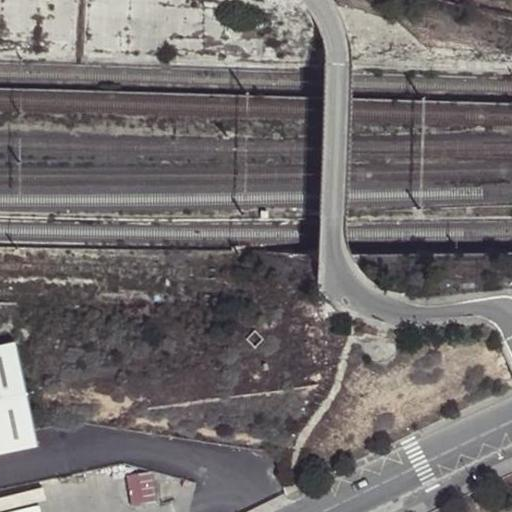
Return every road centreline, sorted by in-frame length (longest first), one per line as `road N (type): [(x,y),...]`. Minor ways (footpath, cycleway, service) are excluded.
road 1 (unclassified): [(338,69),(340,281),(355,299),(379,308),(493,310),(511,324)]
road 2 (tertiary): [(320,511),(511,422)]
